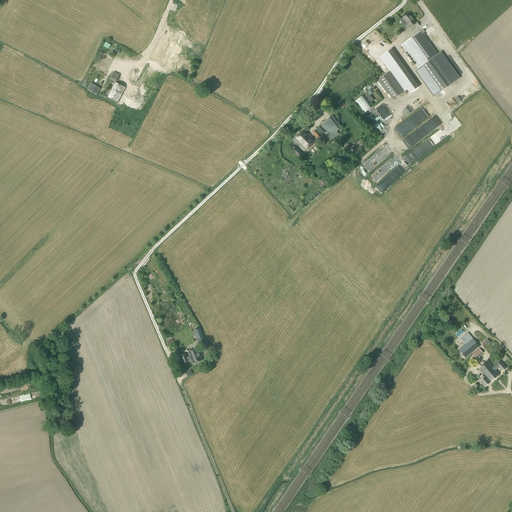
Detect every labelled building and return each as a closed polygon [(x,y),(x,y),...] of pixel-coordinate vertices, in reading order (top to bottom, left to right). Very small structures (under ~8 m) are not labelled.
[(416,24),(409,14),(403,18),(412,32),(416,29),(413,26),(416,24)] [(161,37),(152,57),(165,63),(178,34),(163,27),(159,36),(161,37)] [(459,78),(440,53),(438,54),(423,33),(425,32),(423,30),(401,46),(418,69),(416,71),(434,96),(459,78)] [(380,58),(383,62),(395,53),(392,49),(380,58)] [(105,60),(109,62),(112,53),(103,50),(97,66),(103,68),(104,63),(105,60)] [(411,90),(419,85),(401,59),(389,67),(390,69),(379,77),(393,98),(409,87),(411,90)] [(120,75),(114,72),(110,80),(116,83),(120,75)] [(152,86),(154,82),(155,82),(156,80),(150,78),(147,83),(152,86)] [(143,108),(151,85),(142,82),(137,95),(127,92),(124,101),(143,108)] [(96,95),(100,89),(91,83),(87,89),(96,95)] [(108,98),(117,103),(125,88),(115,83),(108,98)] [(367,93),(365,95),(371,103),(374,100),(370,95),(372,94),(370,91),(367,93)] [(466,97),(463,94),(456,100),(458,103),(466,97)] [(383,104),(377,110),(388,121),(394,116),(383,104)] [(321,124),(330,136),(339,129),(330,117),(321,124)] [(402,133),(411,129),(409,124),(400,129),(402,133)] [(312,134),(318,140),(325,133),(319,128),(312,134)] [(294,140),(305,152),(316,142),(305,130),(294,140)] [(423,136),(417,131),(406,142),(412,147),(423,136)] [(292,151),(299,158),(302,154),(296,148),(292,151)] [(199,342),(204,340),(200,328),(194,330),(199,342)] [(469,334),(461,340),(466,346),(468,349),(476,343),(472,339),(469,334)] [(466,346),(460,350),(462,353),(466,357),(479,347),(476,343),(468,349),(466,346)] [(180,355),(184,364),(189,362),(188,361),(191,360),(193,364),(202,360),(197,348),(188,352),(190,357),(187,358),(185,353),(180,355)] [(471,355),(475,360),(483,353),(479,349),(471,355)] [(484,375),(490,382),(499,375),(495,371),(492,367),(487,361),(478,369),(484,375)] [(492,367),(495,371),(499,367),(503,371),(506,369),(499,361),(492,367)] [(490,382),(484,375),(482,376),(483,378),(480,382),(485,387),(490,382)]
